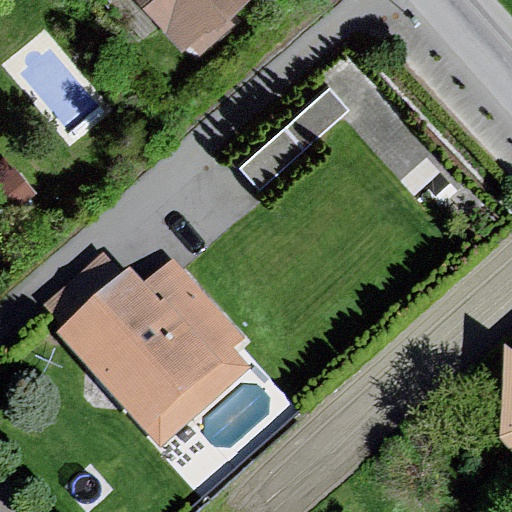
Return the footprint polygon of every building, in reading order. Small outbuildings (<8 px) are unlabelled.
[(119,0),(176,60),(216,23),(223,0),(119,0)] [(35,32),(7,58),(62,116),(90,90),(35,32)] [(236,155),(264,185),(346,109),(414,183),(446,153),(350,50),(236,155)] [(95,261),(36,313),(152,458),(245,386),(232,344),(157,264),(123,289),(95,261)] [(511,345),(483,368),(477,444),(511,488),(511,345)]
